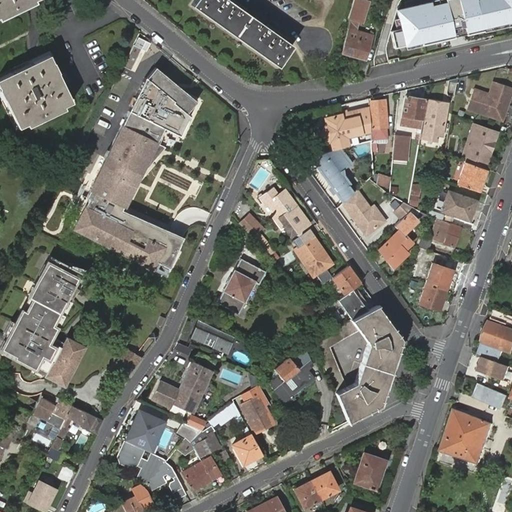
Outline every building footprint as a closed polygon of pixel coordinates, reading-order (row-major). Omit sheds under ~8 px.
[(32,0),(0,0),(0,16),(8,12),(7,9),(21,2),(22,5),(32,0)] [(194,0),(191,5),(199,11),(201,9),(271,58),(269,60),(277,66),(292,46),(286,41),(273,33),(275,30),(268,24),(266,27),(245,12),(232,3),(234,1),(233,0),(194,0)] [(352,19),(342,53),(365,60),(372,35),(357,31),(360,23),(364,24),(371,1),(368,0),(354,0),(349,18),(352,19)] [(511,0),(428,0),(394,8),(399,28),(389,31),(393,48),(511,20),(511,0)] [(134,46),(133,46),(119,73),(132,79),(150,43),(139,38),(134,46)] [(72,102),(49,54),(35,61),(29,64),(31,67),(17,74),(16,70),(0,77),(0,90),(18,128),(39,118),(37,114),(51,107),(53,111),(72,102)] [(156,68),(148,78),(197,102),(156,68)] [(148,78),(147,77),(86,197),(89,198),(73,229),(152,269),(156,261),(169,268),(185,238),(174,233),(168,230),(123,211),(157,141),(155,140),(161,126),(180,136),(197,102),(148,78)] [(483,114),(502,121),(509,101),(511,90),(511,87),(493,82),(489,95),(473,90),(467,109),(483,114)] [(416,139),(419,140),(420,138),(420,137),(422,121),(426,99),(407,96),(406,96),(402,117),(401,124),(417,127),(416,139)] [(420,137),(420,138),(436,140),(437,135),(442,135),(448,103),(426,99),(422,121),(420,137)] [(385,100),(369,101),(369,106),(370,112),(371,128),(371,130),(371,139),(386,138),(387,138),(386,127),(387,127),(385,100)] [(370,112),(369,106),(358,110),(359,115),(370,112)] [(359,115),(358,110),(347,113),(347,115),(339,118),(338,116),(325,119),(327,125),(322,135),(331,141),(334,150),(339,148),(349,146),(347,137),(355,134),(371,130),(371,128),(370,112),(359,115)] [(475,157),(472,164),(485,169),(497,132),(474,124),(472,128),(477,130),(470,151),(465,150),(464,154),(475,157)] [(464,149),(465,150),(470,151),(477,130),(472,128),(471,128),(464,149)] [(347,137),(349,146),(358,144),(355,134),(347,137)] [(406,137),(395,136),(392,158),(404,160),(406,137)] [(333,158),(344,155),(339,148),(334,150),(331,151),(333,158)] [(310,156),(344,201),(350,195),(353,193),(347,186),(349,184),(343,176),(341,170),(351,165),(344,155),(333,158),(331,151),(310,156)] [(472,164),(465,162),(457,184),(479,192),(486,169),(485,169),(472,164)] [(376,183),(378,174),(373,173),(373,174),(369,178),(376,184),(376,183)] [(376,183),(388,187),(390,177),(378,174),(376,183)] [(409,204),(416,205),(420,185),(412,184),(409,204)] [(295,207),(296,206),(294,203),(284,190),(278,194),(273,186),(259,197),(264,204),(266,203),(273,213),(277,218),(274,220),(275,221),(279,218),(287,212),(295,207)] [(369,209),(356,190),(353,193),(350,195),(344,201),(342,203),(365,236),(385,222),(378,212),(374,215),(369,209)] [(460,220),(468,222),(469,220),(476,201),(448,191),(441,210),(461,217),(460,220)] [(297,208),(296,206),(295,207),(287,212),(279,218),(275,221),(280,229),(283,226),(291,237),(309,223),(297,208)] [(378,212),(374,206),(369,209),(374,215),(378,212)] [(409,211),(394,225),(398,230),(379,250),(388,262),(392,258),(397,263),(400,260),(408,253),(404,249),(412,242),(404,234),(418,220),(409,211)] [(425,219),(427,215),(420,211),(417,215),(425,219)] [(428,216),(433,217),(435,218),(442,220),(444,221),(445,216),(430,211),(428,216)] [(249,214),(239,224),(252,237),(259,232),(264,229),(249,214)] [(435,240),(442,220),(435,218),(428,238),(435,240)] [(444,221),(442,220),(435,240),(453,246),(460,227),(444,221)] [(313,236),(308,229),(292,240),(296,247),(293,249),(307,268),(310,266),(317,275),(332,263),(313,236)] [(259,232),(252,237),(261,247),(265,243),(267,241),(259,232)] [(421,236),(418,247),(428,250),(431,239),(421,236)] [(261,247),(270,256),(274,252),(265,243),(261,247)] [(44,376),(64,386),(85,346),(65,337),(61,345),(49,339),(56,326),(52,324),(65,297),(69,299),(76,285),(72,283),(79,270),(49,254),(28,296),(32,298),(26,310),(22,308),(2,348),(16,355),(15,357),(35,367),(36,365),(47,371),(44,376)] [(218,304),(238,314),(245,301),(244,301),(254,282),(258,284),(264,273),(265,271),(240,258),(234,270),(233,270),(222,291),(223,291),(217,303),(218,304)] [(392,258),(388,262),(387,263),(393,273),(402,262),(400,260),(397,263),(392,258)] [(432,263),(426,283),(445,290),(452,270),(432,263)] [(313,277),(317,275),(310,266),(307,268),(313,277)] [(348,266),(332,277),(345,294),(360,283),(348,266)] [(445,290),(426,283),(419,303),(439,310),(445,290)] [(364,301),(355,289),(336,303),(339,306),(344,302),(354,315),(365,307),(362,303),(364,301)] [(312,294),(307,297),(321,312),(325,309),(312,294)] [(26,310),(32,298),(28,296),(22,308),(26,310)] [(339,306),(336,303),(335,301),(329,306),(332,311),(339,306)] [(377,305),(376,305),(375,306),(387,322),(388,321),(377,305)] [(325,309),(321,312),(335,327),(340,323),(330,313),(332,311),(329,306),(325,309)] [(350,319),(345,322),(353,334),(358,331),(367,343),(361,362),(354,383),(347,386),(335,392),(344,412),(346,419),(357,414),(367,409),(368,411),(375,407),(374,406),(379,400),(381,400),(390,372),(398,349),(399,344),(398,343),(397,336),(398,335),(388,321),(387,322),(375,306),(350,319)] [(491,318),(509,325),(511,316),(494,309),(491,318)] [(198,319),(190,337),(203,343),(206,335),(215,339),(211,347),(226,353),(234,336),(215,328),(198,319)] [(483,356),(499,362),(503,350),(511,353),(511,350),(511,328),(490,321),(478,354),(483,356)] [(345,322),(335,328),(315,344),(320,357),(335,392),(347,386),(330,347),(353,334),(345,322)] [(154,341),(158,336),(153,332),(149,337),(154,341)] [(181,362),(188,348),(177,343),(170,357),(181,362)] [(255,358),(259,349),(248,343),(244,352),(255,358)] [(16,355),(2,348),(0,351),(14,359),(15,357),(16,355)] [(124,381),(142,358),(126,348),(110,370),(124,381)] [(294,354),(284,359),(282,360),(283,362),(274,369),(276,370),(280,376),(272,380),(269,382),(281,405),(291,399),(288,393),(301,383),(304,386),(313,378),(304,367),(311,362),(305,348),(300,351),(294,354)] [(499,362),(483,356),(478,370),(504,380),(509,366),(499,362)] [(191,360),(178,388),(160,380),(151,399),(171,409),(174,403),(193,411),(212,369),(191,360)] [(280,376),(276,370),(271,378),(272,380),(280,376)] [(258,383),(251,388),(256,396),(240,405),(255,431),(262,428),(266,425),(273,422),(264,406),(269,403),(258,383)] [(66,416),(71,405),(57,398),(54,404),(41,397),(32,412),(46,420),(50,412),(64,420),(66,416)] [(208,421),(211,424),(213,427),(220,423),(222,425),(235,415),(239,422),(243,420),(233,402),(208,421)] [(95,433),(102,420),(71,405),(66,416),(64,420),(47,453),(46,455),(53,459),(59,462),(64,453),(57,449),(69,428),(67,427),(69,421),(68,421),(70,418),(77,423),(95,433)] [(346,419),(347,421),(368,411),(367,409),(357,414),(346,419)] [(441,451),(480,463),(485,449),(488,439),(493,423),(487,421),(484,420),(480,419),(455,409),(441,451)] [(138,411),(125,440),(149,451),(162,422),(138,411)] [(191,414),(187,424),(201,430),(205,420),(191,414)] [(17,425),(7,420),(0,436),(0,458),(5,447),(7,449),(17,425)] [(201,431),(183,422),(175,433),(184,438),(176,448),(185,455),(194,448),(191,443),(190,442),(199,433),(201,431)] [(191,443),(194,448),(194,449),(198,448),(201,454),(218,446),(210,430),(213,427),(211,424),(201,431),(199,433),(201,435),(195,441),(191,443)] [(251,434),(247,427),(244,429),(245,431),(244,432),(247,436),(232,445),(243,464),(252,459),(255,457),(262,454),(251,434)] [(143,467),(137,478),(140,479),(148,485),(150,489),(164,481),(161,476),(162,474),(167,472),(172,476),(175,474),(171,466),(164,459),(159,456),(151,452),(149,451),(125,440),(118,456),(120,462),(130,466),(136,464),(143,467)] [(373,488),(375,489),(385,460),(363,452),(359,466),(357,470),(354,482),(355,482),(369,487),(369,488),(372,490),(373,488)] [(204,459),(201,461),(211,479),(216,486),(224,481),(219,474),(220,473),(210,456),(204,459)] [(101,461),(91,483),(100,487),(106,488),(116,468),(108,464),(103,462),(101,461)] [(211,479),(201,461),(182,472),(192,490),(199,486),(201,485),(204,483),(211,479)] [(318,475),(311,480),(320,498),(329,493),(334,490),(337,489),(328,472),(319,477),(318,475)] [(185,493),(178,479),(171,483),(170,486),(176,498),(185,493)] [(54,489),(37,480),(26,503),(43,511),(54,489)] [(320,498),(311,480),(303,483),(304,484),(295,489),(303,506),(305,505),(311,503),(320,498)] [(117,496),(121,503),(136,495),(133,488),(117,496)] [(144,511),(136,495),(121,503),(123,507),(125,511),(144,511)] [(247,511),(283,511),(276,497),(247,511)] [(125,511),(123,507),(121,503),(117,510),(113,511),(125,511)]
